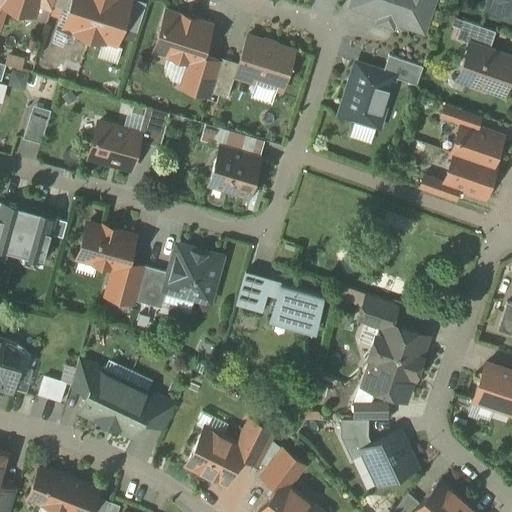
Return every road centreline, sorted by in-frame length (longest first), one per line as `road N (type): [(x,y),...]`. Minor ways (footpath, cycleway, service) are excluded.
road 1 (residential): [(227,0),(331,34),(264,238),(0,163)]
road 2 (residential): [(498,230),(447,362),(433,425),(511,504)]
road 3 (residential): [(203,511),(172,486),(0,419)]
